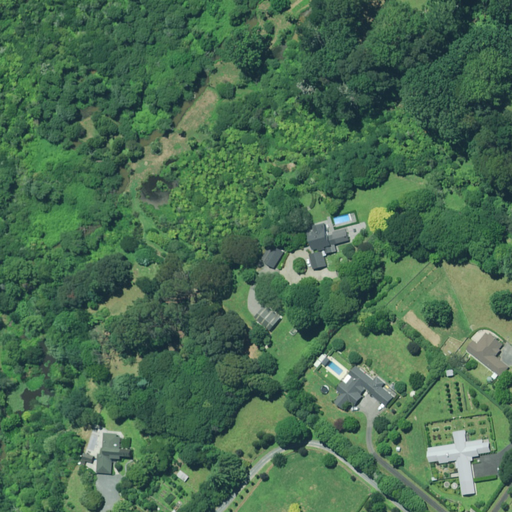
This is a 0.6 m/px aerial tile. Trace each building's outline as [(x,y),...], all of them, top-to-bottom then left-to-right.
[(326,222),(321,223),(316,225),(318,232),(311,234),(316,253),(310,255),(314,270),(328,266),(325,255),(338,252),(336,245),(351,241),(347,228),(329,233),(326,222)] [(287,251),(274,243),(272,247),(263,260),(276,269),(287,251)] [(283,318),(269,306),(258,319),(272,331),(283,318)] [(302,330),(296,324),(288,332),(294,338),(302,330)] [(504,345),(489,332),(478,344),(475,342),(467,351),(495,374),(492,377),(496,380),(499,376),(502,378),(510,368),(497,357),(502,351),(500,350),(504,345)] [(327,357),(324,355),(315,365),(319,368),(327,357)] [(374,379),(358,365),(350,374),(357,380),(350,387),(345,382),(337,390),(343,394),(336,402),(344,410),(351,403),(355,407),(364,397),(362,395),(367,390),(386,407),(395,398),(383,387),(386,383),(377,375),(374,379)] [(456,444),(429,449),(430,452),(429,452),(431,463),(440,462),(441,463),(456,461),(458,469),(459,469),(464,496),(475,494),(473,484),(475,484),(471,461),(474,461),(474,458),(481,457),(481,454),(486,453),(484,440),(469,443),(468,431),(454,433),(456,444)] [(122,435),(105,433),(104,454),(100,454),(98,473),(113,474),(114,459),(129,460),(130,450),(121,449),(122,435)]
